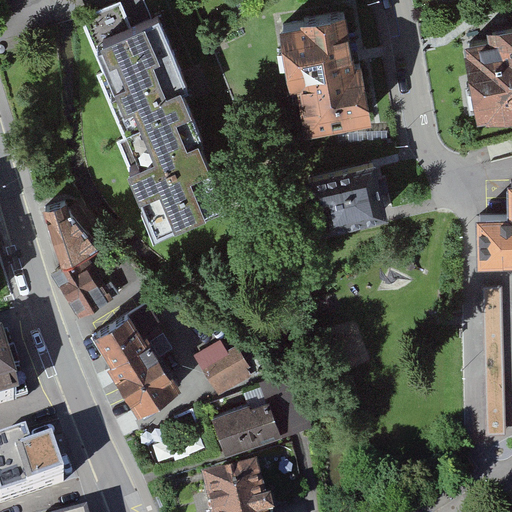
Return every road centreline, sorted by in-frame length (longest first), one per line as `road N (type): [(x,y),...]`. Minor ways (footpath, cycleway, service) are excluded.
road 1 (tertiary): [(126,511),(57,340),(0,161)]
road 2 (residential): [(451,187),(426,140),(398,0)]
